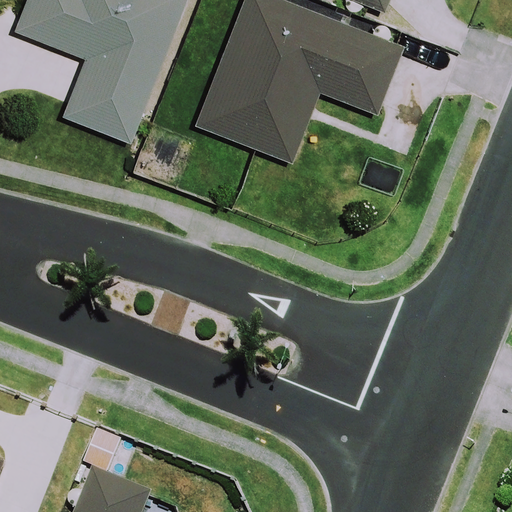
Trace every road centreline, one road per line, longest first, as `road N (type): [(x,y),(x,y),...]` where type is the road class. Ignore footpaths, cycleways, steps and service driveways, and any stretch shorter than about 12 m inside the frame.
road 1 (residential): [(420,432),(0,266)]
road 2 (residential): [(420,432),(511,211)]
